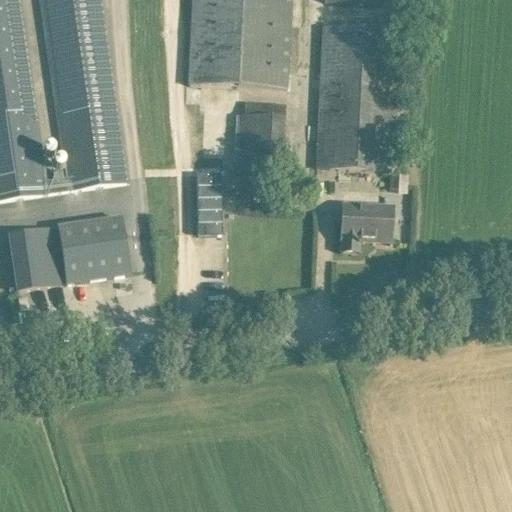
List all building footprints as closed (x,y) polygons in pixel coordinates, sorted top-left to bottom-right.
[(0,0),(0,205),(59,197),(56,182),(45,183),(18,0),(0,0)] [(41,0),(68,180),(56,182),(59,197),(126,187),(98,0),(41,0)] [(192,0),(189,89),(287,93),(290,0),(192,0)] [(324,0),(324,6),(374,8),(374,0),(324,0)] [(315,170),(394,174),(401,34),(322,30),(315,170)] [(244,103),(243,119),(236,118),(234,167),(284,169),(286,121),(284,120),(285,107),(244,103)] [(220,177),(196,178),(197,239),(222,239),(220,177)] [(342,208),(341,224),(340,244),(342,244),(341,256),(358,256),(358,249),(360,249),(360,245),(391,246),(392,210),(342,208)] [(57,232),(65,288),(130,278),(122,222),(57,232)] [(8,238),(17,295),(60,289),(51,232),(8,238)]
